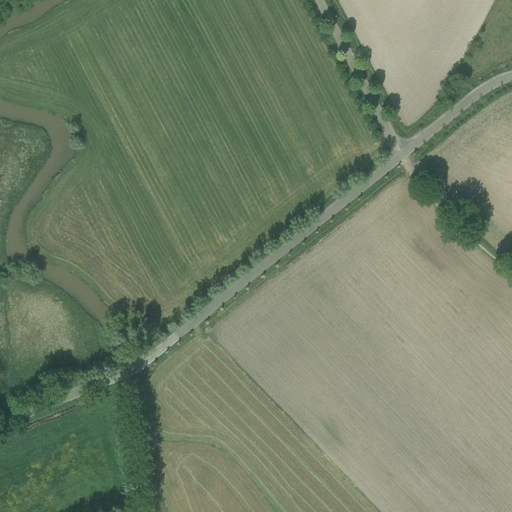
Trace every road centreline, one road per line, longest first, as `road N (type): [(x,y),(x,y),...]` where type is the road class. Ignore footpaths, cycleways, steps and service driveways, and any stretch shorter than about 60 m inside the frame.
road 1 (unclassified): [(0,424),(139,364),(400,155)]
road 2 (unclassified): [(400,155),(318,0)]
road 3 (track): [(400,155),(435,205),(511,271)]
road 4 (residential): [(400,155),(467,97),(511,75)]
